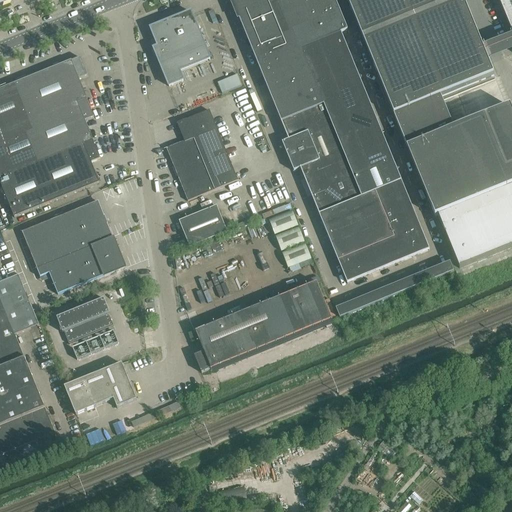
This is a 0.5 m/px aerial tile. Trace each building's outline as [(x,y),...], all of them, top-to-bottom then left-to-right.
[(231,0),(289,141),(282,143),(294,172),(301,170),(347,284),(430,251),(341,34),(348,31),(335,0),(231,0)] [(463,0),(346,0),(431,208),(432,208),(435,217),(438,216),(511,186),(511,110),(510,107),(454,129),(441,97),(494,76),(463,0)] [(511,0),(498,0),(511,33),(511,0)] [(191,13),(152,28),(151,29),(158,48),(154,49),(169,87),(183,82),(179,72),(210,60),(198,28),(191,13)] [(72,61),(0,90),(0,136),(87,101),(79,80),(88,77),(81,59),(72,62),(72,61)] [(85,122),(94,119),(87,101),(0,136),(0,180),(93,143),(85,122)] [(191,201),(238,182),(209,112),(177,125),(186,145),(170,151),(191,201)] [(0,183),(14,219),(99,184),(91,164),(100,160),(93,143),(0,180),(0,183)] [(511,186),(438,216),(459,269),(511,247),(511,186)] [(125,269),(98,203),(22,233),(40,278),(50,275),(58,295),(104,277),(125,269)] [(217,207),(179,222),(190,248),(227,233),(217,207)] [(298,227),(292,212),(269,221),(275,236),(298,227)] [(305,243),(299,228),(276,238),(281,252),(305,243)] [(311,260),(306,245),(282,254),(288,269),(311,260)] [(454,273),(450,262),(431,270),(435,281),(454,273)] [(412,278),(416,289),(435,281),(431,270),(412,278)] [(0,457),(55,435),(15,336),(40,326),(19,276),(0,284),(0,457)] [(393,286),(397,296),(416,289),(412,278),(393,286)] [(331,321),(316,284),(260,307),(259,305),(252,308),(253,310),(196,333),(204,353),(197,356),(202,373),(201,373),(202,374),(211,370),(331,321)] [(374,294),(378,304),(397,296),(393,286),(374,294)] [(355,301),(359,312),(378,304),(374,294),(355,301)] [(110,315),(104,300),(57,319),(63,334),(64,333),(69,345),(113,327),(109,315),(110,315)] [(336,309),(340,320),(359,312),(355,301),(336,309)] [(119,344),(114,332),(72,349),(77,361),(119,344)] [(137,401),(122,365),(64,388),(76,416),(114,401),(117,409),(137,401)]
